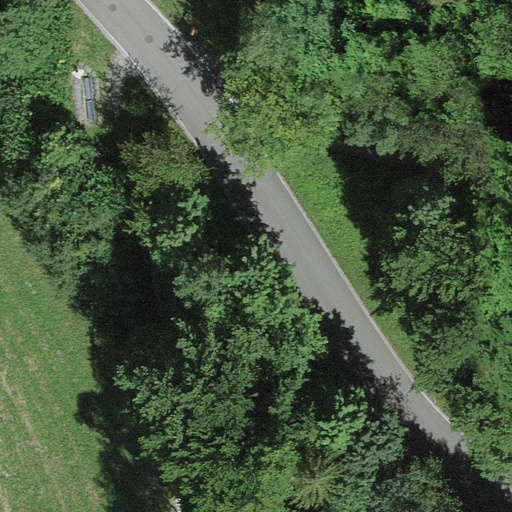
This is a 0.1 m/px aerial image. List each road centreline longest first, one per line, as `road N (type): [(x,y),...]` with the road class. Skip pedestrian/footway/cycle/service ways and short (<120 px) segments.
road 1 (unclassified): [(511,508),(413,425),(196,97),(114,0)]
road 2 (track): [(196,97),(361,148),(511,154)]
